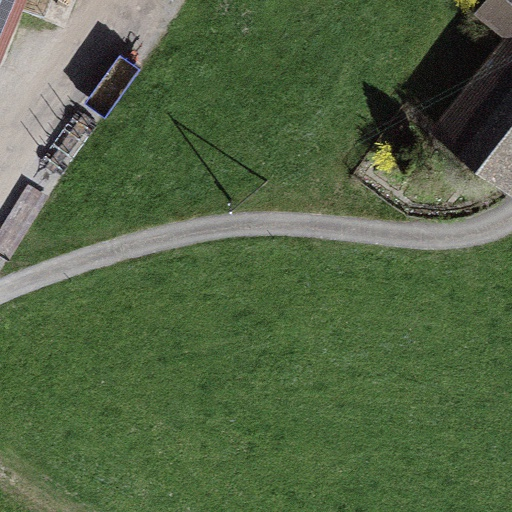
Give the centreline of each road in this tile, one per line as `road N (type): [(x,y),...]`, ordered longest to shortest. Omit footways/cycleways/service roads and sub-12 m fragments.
road 1 (track): [(0,300),(193,230),(459,240),(511,222)]
road 2 (track): [(0,230),(161,0)]
